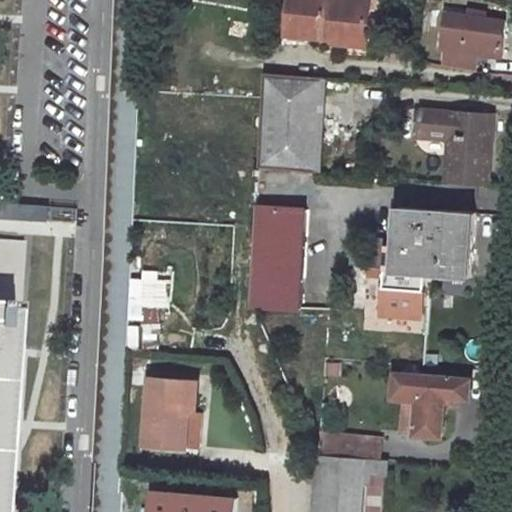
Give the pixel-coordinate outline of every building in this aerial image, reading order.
[(113,0),(96,371),(88,511),(115,511),(140,0),(113,0)] [(371,0),(367,0),(289,0),(285,35),(324,39),(324,34),(367,39),(371,0)] [(502,55),(506,20),(445,14),(442,49),(445,50),(444,65),(476,69),(477,53),(502,55)] [(324,43),(366,48),(367,39),(324,34),(324,39),(324,43)] [(262,71),(257,167),(314,172),(322,78),(262,71)] [(494,109),(422,104),(419,134),(449,137),(445,181),(487,184),(494,109)] [(251,300),(302,304),(307,205),(256,201),(251,300)] [(400,208),(399,233),(389,232),(388,247),(398,248),(396,272),(386,271),(382,315),(422,319),(427,276),(475,276),(478,212),(400,208)] [(0,491),(13,320),(18,320),(24,243),(0,241),(0,491)] [(139,269),(138,306),(164,306),(164,270),(139,269)] [(469,380),(420,376),(395,374),(393,398),(403,398),(418,400),(416,434),(441,436),(444,396),(468,398),(469,380)] [(149,377),(145,444),(187,447),(189,411),(184,411),(186,379),(149,377)] [(189,411),(195,412),(197,380),(186,379),(184,411),(189,411)] [(400,433),(416,434),(418,400),(403,398),(400,433)] [(322,433),(321,454),(378,460),(380,442),(363,440),(364,437),(322,433)] [(378,460),(321,454),(317,454),(312,511),(363,511),(364,511),(375,511),(384,511),(388,460),(378,460)] [(137,492),(137,511),(225,511),(225,489),(137,492)]
